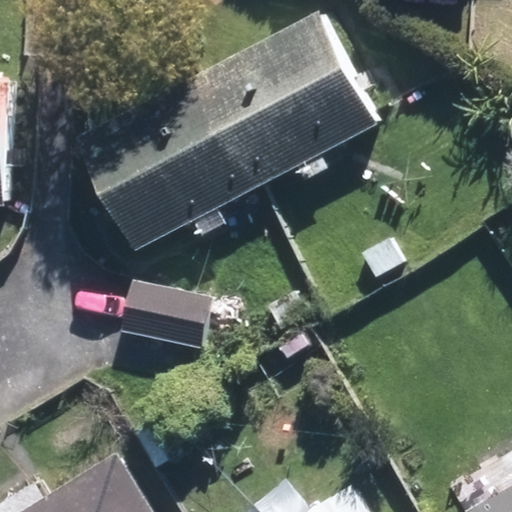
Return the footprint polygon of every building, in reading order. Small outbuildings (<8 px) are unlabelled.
[(207,69),(266,182),(389,118),(329,5),(207,69)] [(148,244),(266,182),(207,69),(89,130),(148,244)] [(0,71),(0,198),(18,199),(23,73),(0,71)] [(395,232),(368,246),(381,272),(408,257),(395,232)] [(227,291),(140,272),(129,325),(215,343),(227,291)] [(301,284),(273,299),(287,325),(314,309),(301,284)] [(307,324),(283,338),(292,355),(318,340),(307,324)] [(170,511),(128,445),(19,511),(170,511)] [(511,511),(511,483),(470,507),(473,511),(511,511)]
